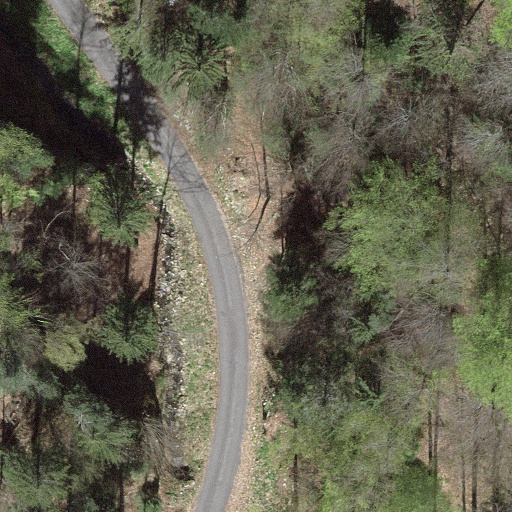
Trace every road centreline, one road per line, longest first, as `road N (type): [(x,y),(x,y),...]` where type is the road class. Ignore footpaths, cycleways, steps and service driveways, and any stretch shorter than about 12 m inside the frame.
road 1 (unclassified): [(211,511),(236,451),(211,228),(189,175),(60,0)]
road 2 (track): [(511,213),(402,0)]
